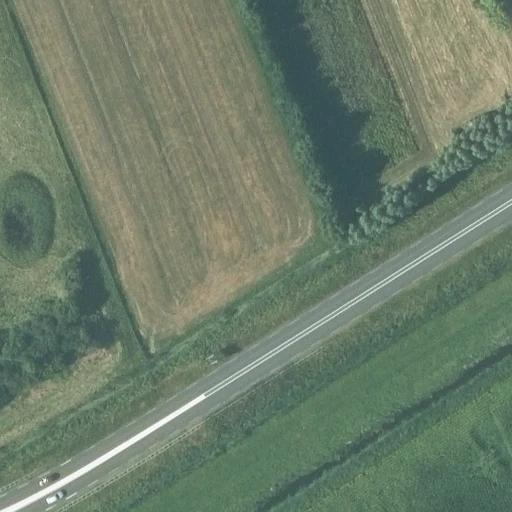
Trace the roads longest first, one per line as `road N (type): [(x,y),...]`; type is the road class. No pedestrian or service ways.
road 1 (primary): [(511,201),(204,395)]
road 2 (primary): [(204,395),(176,403),(0,504)]
road 3 (primary): [(28,511),(187,416),(204,395)]
